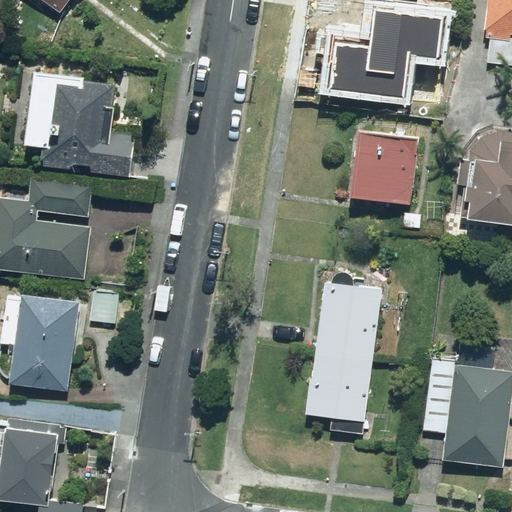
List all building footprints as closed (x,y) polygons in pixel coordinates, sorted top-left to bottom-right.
[(52,0),(64,9),(70,0),(52,0)] [(511,0),(492,0),(488,58),(511,59),(511,0)] [(336,42),(328,88),(407,101),(414,55),(437,59),(444,19),(378,8),(371,48),(336,42)] [(113,128),(118,72),(37,64),(29,140),(53,143),(50,168),(131,176),(136,131),(113,128)] [(365,118),(358,194),(421,200),(428,124),(365,118)] [(511,213),(511,126),(508,127),(506,154),(482,152),(465,151),(463,182),(473,183),(471,210),(477,211),(511,213)] [(0,270),(92,276),(96,221),(40,217),(40,206),(96,210),(98,182),(32,178),(32,190),(0,189),(0,270)] [(327,271),(307,415),(372,424),(392,280),(327,271)] [(25,290),(18,378),(72,382),(80,295),(25,290)] [(511,355),(437,347),(427,429),(449,432),(446,458),(509,465),(511,441),(511,355)] [(12,422),(7,490),(55,494),(60,426),(12,422)] [(44,500),(43,511),(84,511),(85,501),(44,500)]
